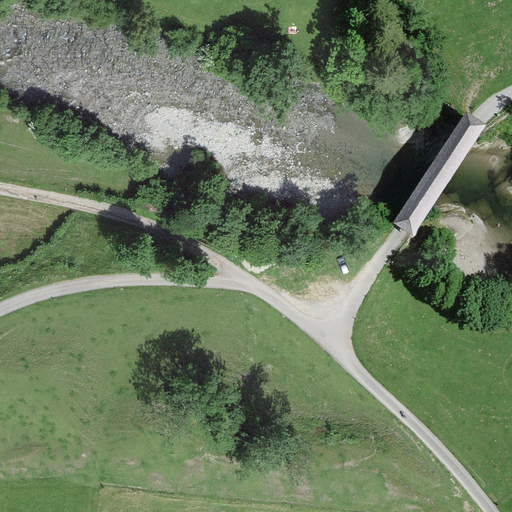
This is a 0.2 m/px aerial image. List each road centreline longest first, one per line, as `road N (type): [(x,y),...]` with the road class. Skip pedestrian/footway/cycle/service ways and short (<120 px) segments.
road 1 (unclassified): [(325,333),(252,284),(98,283),(0,313)]
road 2 (unclassified): [(489,511),(325,333)]
road 3 (track): [(399,236),(482,115),(511,93)]
road 4 (unclassified): [(325,333),(399,236)]
